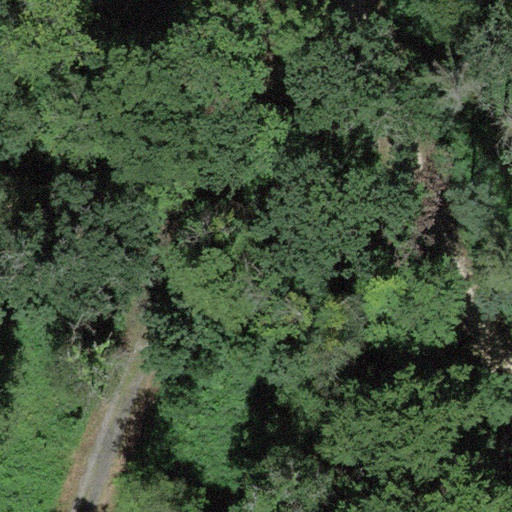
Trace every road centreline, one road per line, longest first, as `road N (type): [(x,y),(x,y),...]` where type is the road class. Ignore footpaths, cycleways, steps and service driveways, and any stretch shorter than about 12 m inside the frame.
road 1 (track): [(87,511),(269,0)]
road 2 (track): [(511,386),(424,214),(345,0)]
